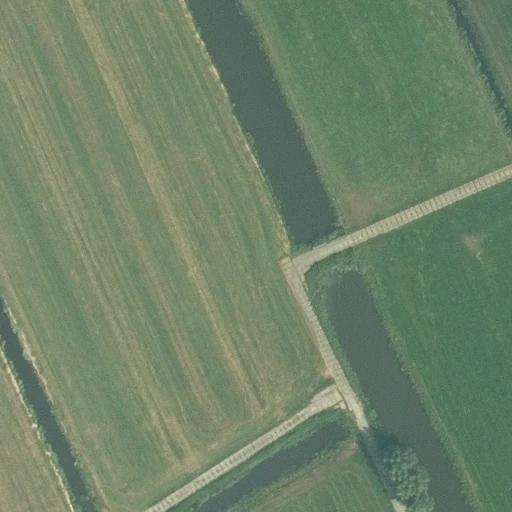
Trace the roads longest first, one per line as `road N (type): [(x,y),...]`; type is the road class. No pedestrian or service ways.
road 1 (track): [(398,511),(289,274),(511,171)]
road 2 (track): [(341,388),(149,511)]
